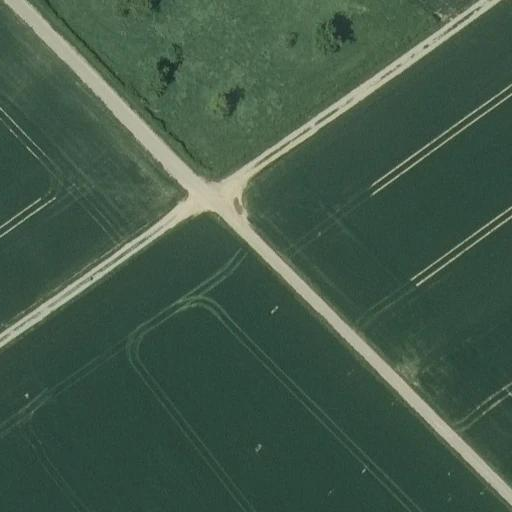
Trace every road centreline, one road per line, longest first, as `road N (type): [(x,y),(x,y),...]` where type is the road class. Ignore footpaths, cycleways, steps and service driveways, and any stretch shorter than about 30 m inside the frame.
road 1 (track): [(14,0),(511,499)]
road 2 (track): [(482,0),(0,343)]
